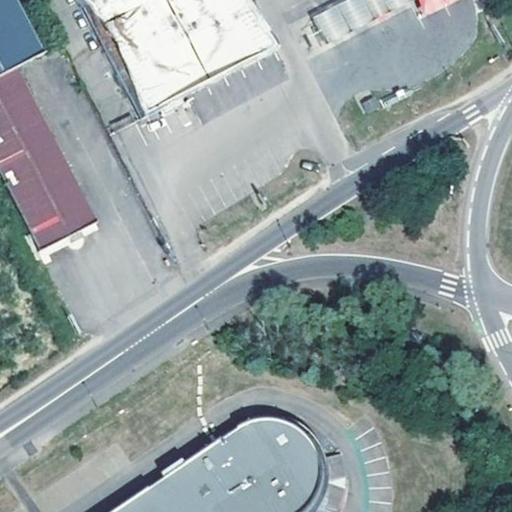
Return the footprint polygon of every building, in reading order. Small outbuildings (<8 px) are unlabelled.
[(13,0),(0,0),(0,170),(41,250),(71,234),(93,223),(52,141),(14,68),(41,54),(13,0)] [(41,0),(60,37),(133,0),(41,0)] [(360,0),(348,0),(334,7),(347,32),(370,20),(360,0)] [(378,0),(360,0),(370,20),(385,12),(378,0)] [(408,0),(378,0),(385,12),(409,0),(408,0)] [(408,0),(409,0),(420,20),(462,0),(408,0)] [(347,32),(334,7),(310,19),(323,44),(347,32)] [(275,82),(285,76),(273,57),(263,64),(275,82)] [(316,511),(319,510),(328,488),(328,464),(319,442),(302,425),(280,416),(257,416),(235,425),(238,430),(178,471),(165,479),(116,511),(316,511)]
